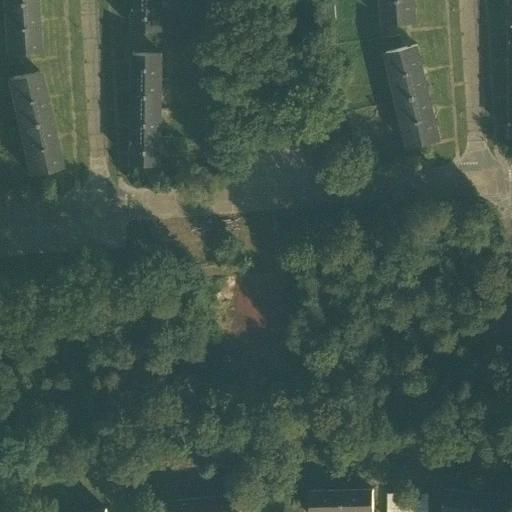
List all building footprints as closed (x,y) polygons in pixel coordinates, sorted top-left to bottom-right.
[(0,0),(0,54),(40,52),(36,0),(0,0)] [(160,35),(160,0),(122,0),(123,35),(160,35)] [(417,27),(415,0),(372,0),(374,30),(417,27)] [(511,9),(511,0),(499,0),(500,10),(511,9)] [(511,142),(511,30),(501,30),(501,142),(511,142)] [(437,142),(418,51),(378,59),(397,150),(437,142)] [(162,167),(162,55),(123,55),(123,167),(162,167)] [(60,167),(41,75),(1,84),(20,175),(60,167)] [(314,123),(243,128),(245,150),(316,145),(314,123)] [(245,239),(151,246),(152,268),(247,261),(245,239)] [(124,247),(0,256),(0,279),(126,270),(124,247)] [(365,511),(364,483),(300,485),(301,511),(365,511)] [(427,511),(428,494),(386,493),(386,511),(427,511)] [(167,496),(167,507),(206,505),(206,495),(167,496)] [(504,511),(505,506),(435,496),(432,511),(504,511)]
